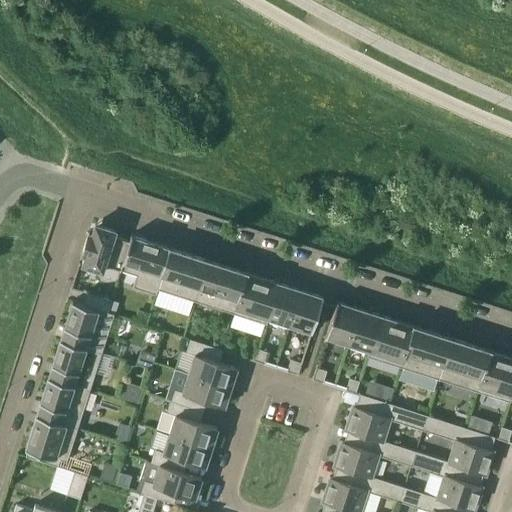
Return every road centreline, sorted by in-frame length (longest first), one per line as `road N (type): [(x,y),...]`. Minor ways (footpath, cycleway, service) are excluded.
road 1 (residential): [(78,190),(511,334)]
road 2 (tertiary): [(239,0),(511,133)]
road 3 (residential): [(0,446),(78,190)]
road 4 (tertiary): [(511,108),(295,0)]
road 5 (residential): [(300,390),(260,377),(218,505),(237,511)]
road 6 (residential): [(300,390),(328,399),(293,511)]
